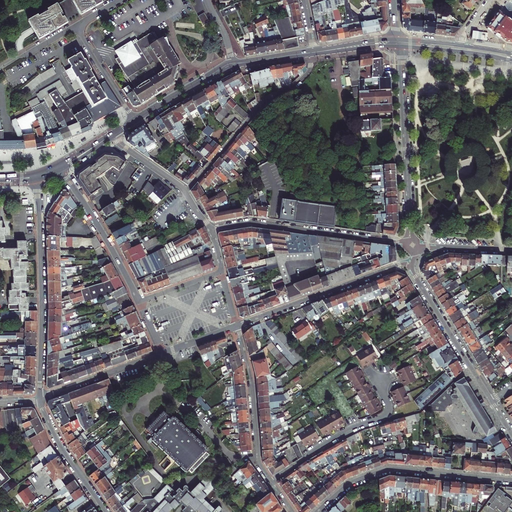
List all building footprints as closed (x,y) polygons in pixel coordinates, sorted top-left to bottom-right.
[(103,0),(72,0),(81,15),(104,1),(103,0)] [(326,0),(318,3),(312,6),(314,19),(322,17),(321,16),(324,15),(327,13),(329,21),(334,20),(332,10),(338,7),(340,7),(344,6),(344,1),(343,0),(326,0)] [(347,0),(344,1),(344,6),(344,8),(346,15),(348,24),(360,21),(360,18),(351,11),(350,5),(348,5),(347,0)] [(401,0),(402,13),(410,13),(410,8),(419,8),(419,0),(401,0)] [(470,10),(476,2),(472,0),(464,0),(462,4),(470,10)] [(291,10),(291,12),(300,9),(299,3),(286,6),(287,8),(288,8),(289,11),(291,10)] [(58,5),(29,22),(32,27),(39,40),(68,22),(58,5)] [(257,18),(257,20),(266,17),(269,15),(272,14),(287,8),(286,6),(285,6),(267,13),(267,14),(257,18)] [(375,9),(372,10),(378,21),(380,32),(384,32),(388,27),(387,7),(382,7),(383,14),(379,15),(377,11),(377,8),(375,8),(375,9)] [(361,23),(363,35),(380,32),(378,21),(372,10),(371,8),(366,11),(366,13),(363,14),(364,23),(361,23)] [(289,17),(290,18),(301,16),(300,9),(291,12),(288,12),(289,17)] [(485,27),(504,42),(511,43),(511,20),(499,10),(485,27)] [(205,13),(198,16),(203,26),(210,22),(205,13)] [(290,18),(291,24),(303,22),(301,16),(290,18)] [(257,28),(262,26),(268,23),(266,17),(257,20),(254,21),(257,28)] [(276,25),(280,35),(285,49),(286,49),(297,47),(298,43),(297,38),(304,36),(305,35),(304,28),(293,31),(291,24),(290,18),(289,17),(274,20),(276,25)] [(324,27),(322,17),(314,19),(317,29),(324,27)] [(435,35),(436,23),(426,22),(426,18),(424,17),(424,18),(424,21),(423,34),(435,35)] [(410,26),(410,20),(410,19),(402,19),(402,27),(408,32),(415,33),(415,27),(410,26)] [(339,40),(336,26),(335,22),(334,20),(329,21),(330,27),(333,41),(339,40)] [(423,34),(424,21),(410,20),(410,26),(415,27),(415,33),(423,34)] [(354,28),(349,29),(351,38),(363,35),(361,23),(360,21),(348,24),(348,26),(354,25),(357,24),(358,28),(354,28)] [(303,22),(291,24),(293,31),(304,28),(303,22)] [(277,51),(274,35),(272,35),(270,28),(269,28),(268,23),(262,26),(265,35),(267,48),(263,49),(264,53),(277,51)] [(274,23),(271,24),(273,29),(274,34),(278,33),(278,35),(280,35),(276,25),(275,25),(274,23)] [(346,24),(342,25),(344,39),(351,38),(349,29),(348,26),(348,24),(346,24)] [(342,25),(336,26),(339,40),(344,39),(342,25)] [(265,35),(262,26),(257,28),(260,35),(261,38),(254,40),(257,55),(264,53),(263,49),(267,48),(265,35)] [(324,27),(317,29),(319,42),(322,43),(327,42),(324,28),(324,27)] [(327,42),(333,41),(330,27),(327,28),(324,28),(327,42)] [(450,37),(455,37),(461,28),(452,27),(452,31),(450,30),(450,37)] [(178,63),(179,62),(176,59),(174,60),(170,53),(172,52),(169,41),(168,40),(167,40),(167,39),(164,40),(164,39),(160,41),(155,33),(154,34),(153,32),(152,33),(178,80),(181,69),(179,69),(178,67),(179,66),(178,63)] [(245,47),(247,57),(257,55),(254,40),(252,32),(251,32),(249,33),(251,39),(252,38),(252,41),(251,41),(248,41),(247,43),(246,43),(245,39),(240,41),(243,47),(245,47)] [(152,33),(136,43),(163,90),(168,87),(168,88),(176,84),(175,82),(176,81),(178,82),(178,80),(152,33)] [(274,34),(274,35),(277,51),(285,49),(280,35),(278,35),(278,33),(274,34)] [(163,90),(136,43),(134,44),(132,41),(121,48),(152,98),(156,96),(155,95),(163,90)] [(141,104),(152,98),(121,48),(118,50),(120,53),(121,55),(119,57),(119,58),(116,60),(122,69),(123,72),(134,87),(131,89),(141,104)] [(360,60),(360,67),(366,67),(367,71),(368,70),(369,79),(373,78),(373,59),(373,53),(360,55),(360,60)] [(122,107),(106,82),(100,86),(92,71),(93,70),(87,60),(86,61),(82,54),(70,61),(73,68),(67,71),(72,81),(77,79),(82,89),(84,93),(91,106),(94,112),(104,107),(108,115),(109,115),(114,112),(109,102),(112,101),(117,103),(120,109),(122,107)] [(373,59),(373,78),(385,78),(384,58),(373,59)] [(348,64),(348,67),(349,69),(349,74),(351,86),(351,91),(359,90),(359,86),(360,79),(360,73),(360,67),(360,60),(348,62),(348,64)] [(293,72),(292,65),(291,63),(281,65),(283,77),(287,86),(292,83),(291,80),(290,78),(292,77),(292,76),(292,75),(292,73),(292,72),(293,72)] [(305,63),(292,65),(293,72),(292,72),(292,73),(292,75),(292,76),(292,77),(290,78),(291,80),(292,83),(303,74),(307,70),(305,66),(306,66),(305,63)] [(283,77),(281,65),(275,66),(277,77),(278,78),(281,78),(283,83),(285,87),(287,86),(283,77)] [(277,77),(275,66),(268,67),(269,69),(275,82),(278,89),(283,88),(281,84),(278,78),(277,77)] [(53,68),(41,75),(46,80),(57,74),(53,68)] [(268,83),(275,82),(269,69),(250,74),(253,86),(256,85),(256,83),(259,82),(261,87),(269,85),(268,83)] [(232,75),(239,89),(241,93),(250,87),(242,75),(241,73),(240,71),(232,75)] [(32,80),(36,86),(39,85),(38,84),(46,80),(41,75),(40,74),(32,80)] [(230,97),(231,99),(234,96),(233,95),(235,94),(231,88),(233,87),(235,92),(239,89),(232,75),(220,81),(228,93),(230,97)] [(385,78),(373,78),(369,79),(366,79),(360,79),(359,86),(359,90),(359,91),(365,90),(364,86),(364,82),(373,82),(373,84),(380,84),(380,90),(392,89),(391,77),(385,78)] [(76,92),(82,89),(77,79),(72,81),(74,85),(73,85),(76,92)] [(21,89),(24,95),(27,93),(30,91),(33,89),(33,88),(36,87),(36,86),(32,80),(21,89)] [(60,81),(51,86),(56,91),(57,92),(60,97),(66,93),(60,81)] [(224,96),(228,93),(220,81),(215,84),(218,90),(214,92),(223,109),(224,108),(225,106),(227,103),(231,99),(230,97),(222,102),(220,97),(221,96),(224,96)] [(218,90),(215,84),(203,91),(210,104),(215,101),(216,103),(216,104),(220,112),(221,110),(223,109),(214,92),(218,90)] [(39,92),(43,99),(49,95),(56,91),(51,86),(39,92)] [(129,86),(123,90),(133,107),(136,107),(141,104),(131,89),(129,86)] [(392,103),(392,89),(380,90),(365,90),(359,91),(360,105),(367,105),(373,104),(379,104),(385,104),(392,103)] [(49,95),(54,103),(73,138),(75,137),(80,135),(83,134),(81,130),(75,119),(65,104),(60,97),(57,92),(56,91),(49,95)] [(203,108),(210,104),(203,91),(191,98),(197,109),(203,119),(206,117),(200,106),(201,105),(203,108)] [(75,119),(81,130),(88,127),(93,124),(85,108),(91,106),(84,93),(65,104),(75,119)] [(28,102),(31,108),(40,103),(37,98),(28,102)] [(193,125),(195,124),(191,114),(189,111),(195,108),(196,110),(197,109),(191,98),(181,103),(191,122),(193,125)] [(227,103),(233,108),(234,109),(237,105),(231,99),(227,103)] [(109,102),(114,112),(120,109),(117,103),(112,101),(109,102)] [(45,122),(50,131),(55,143),(64,141),(59,132),(45,102),(31,109),(33,111),(34,114),(39,112),(42,116),(44,120),(45,122)] [(73,138),(54,103),(49,105),(62,131),(59,132),(64,141),(73,138)] [(183,119),(186,124),(188,122),(189,123),(191,122),(181,103),(176,106),(184,119),(183,119)] [(238,106),(237,105),(234,109),(245,119),(251,112),(250,109),(245,113),(238,106)] [(94,112),(91,106),(85,108),(93,124),(94,124),(109,115),(108,115),(104,107),(94,112)] [(181,120),(183,119),(184,119),(176,106),(171,109),(179,121),(177,122),(179,126),(182,129),(182,130),(185,128),(181,120)] [(180,130),(182,129),(179,126),(177,122),(179,121),(171,109),(159,116),(170,132),(171,132),(175,139),(178,137),(176,134),(176,132),(174,129),(176,127),(178,130),(180,130)] [(31,124),(33,123),(33,122),(37,120),(36,118),(34,114),(33,111),(16,120),(23,135),(24,138),(25,142),(25,150),(37,149),(35,140),(34,135),(30,125),(31,124)] [(0,118),(0,150),(12,150),(25,150),(25,142),(24,138),(23,135),(16,120),(15,116),(12,118),(13,126),(18,138),(19,138),(19,141),(10,141),(5,141),(4,140),(4,139),(3,131),(2,131),(0,118)] [(37,120),(47,146),(55,143),(50,131),(48,132),(47,128),(45,129),(41,116),(39,117),(36,118),(37,120)] [(170,132),(159,116),(155,119),(159,126),(159,127),(158,128),(163,135),(165,134),(170,132)] [(159,126),(155,119),(150,123),(155,130),(158,128),(159,127),(159,126)] [(37,149),(47,146),(37,120),(33,122),(33,123),(39,139),(35,140),(37,149)] [(381,131),(381,120),(379,120),(376,120),(367,120),(361,120),(361,132),(381,131)] [(81,130),(83,134),(92,130),(94,124),(93,124),(88,127),(81,130)] [(248,125),(241,134),(248,140),(250,138),(251,139),(252,138),(251,137),(254,134),(248,125)] [(146,149),(155,142),(145,126),(129,136),(128,142),(149,158),(150,156),(148,153),(146,149)] [(213,132),(207,127),(203,131),(209,136),(213,132)] [(170,132),(165,134),(170,144),(176,140),(175,139),(171,132),(170,132)] [(175,139),(176,140),(180,146),(184,143),(187,146),(187,147),(191,144),(184,133),(180,136),(178,137),(175,139)] [(241,134),(237,138),(245,144),(247,146),(250,143),(248,140),(241,134)] [(237,138),(234,142),(241,148),(245,144),(237,138)] [(215,143),(212,147),(218,152),(222,147),(215,141),(214,142),(215,143)] [(234,142),(230,146),(239,154),(239,153),(238,151),(241,148),(234,142)] [(191,144),(187,147),(194,154),(198,151),(191,144)] [(208,150),(208,151),(210,153),(214,156),(218,152),(212,147),(211,146),(208,150)] [(230,146),(227,150),(234,156),(238,160),(240,163),(243,159),(239,154),(230,146)] [(227,150),(224,153),(231,160),(235,164),(238,160),(234,156),(227,150)] [(198,151),(194,154),(201,161),(205,156),(202,154),(198,151)] [(202,154),(205,156),(210,161),(214,156),(210,153),(208,151),(207,152),(206,151),(202,154)] [(96,163),(97,164),(103,173),(106,173),(114,167),(121,172),(128,161),(120,155),(105,153),(97,160),(96,163)] [(224,153),(221,157),(229,166),(233,170),(235,168),(233,166),(235,164),(231,160),(224,153)] [(217,162),(224,168),(228,173),(230,171),(235,177),(233,179),(234,180),(240,177),(233,170),(229,166),(221,157),(217,162)] [(177,165),(174,162),(167,170),(170,173),(177,165)] [(193,166),(200,173),(203,169),(196,162),(193,166)] [(214,165),(221,172),(230,183),(234,180),(233,179),(232,178),(231,179),(226,173),(225,174),(222,170),(224,168),(217,162),(214,165)] [(100,176),(99,178),(106,173),(103,173),(97,164),(93,167),(100,176)] [(78,173),(77,180),(85,189),(84,190),(89,197),(102,188),(97,180),(99,178),(100,176),(93,167),(92,166),(89,165),(78,173)] [(214,165),(210,169),(217,176),(221,172),(214,165)] [(196,177),(200,173),(193,166),(190,170),(192,172),(192,173),(196,177)] [(180,169),(175,176),(183,181),(187,176),(186,175),(187,174),(180,169)] [(217,176),(210,169),(207,173),(214,180),(217,184),(220,179),(217,176)] [(192,181),(196,177),(192,173),(192,172),(190,170),(187,173),(189,175),(188,177),(192,181)] [(396,171),(380,172),(372,173),(372,175),(380,175),(381,182),(396,181),(396,171)] [(203,177),(207,181),(211,184),(213,188),(217,184),(214,180),(207,173),(203,177)] [(187,176),(183,181),(189,185),(192,181),(188,177),(187,176)] [(197,201),(199,200),(206,196),(201,188),(207,181),(203,177),(191,191),(197,201)] [(85,189),(77,180),(84,190),(85,189)] [(165,187),(159,181),(153,187),(148,182),(143,190),(158,205),(171,191),(166,186),(165,187)] [(62,192),(60,195),(63,199),(62,200),(69,207),(74,211),(72,213),(70,214),(72,216),(74,218),(79,210),(66,191),(64,190),(62,192)] [(267,218),(269,206),(269,205),(264,190),(262,191),(263,194),(261,195),(263,201),(258,202),(254,194),(252,195),(251,192),(248,193),(253,203),(253,216),(267,218)] [(221,201),(222,202),(228,200),(224,192),(216,196),(216,197),(209,201),(206,196),(199,200),(205,209),(221,201)] [(60,195),(55,203),(67,211),(68,212),(70,214),(72,213),(70,211),(70,210),(68,209),(69,207),(62,200),(63,199),(60,195)] [(294,222),(335,227),(337,207),(297,202),(282,200),(279,219),(294,222)] [(118,201),(103,210),(107,217),(117,211),(115,207),(116,206),(117,206),(120,205),(118,201)] [(205,209),(206,213),(218,210),(221,210),(218,204),(222,202),(221,201),(205,209)] [(49,211),(63,219),(63,223),(66,224),(72,216),(70,214),(68,212),(67,211),(55,203),(49,211)] [(372,215),(376,214),(398,213),(398,205),(385,205),(385,210),(378,211),(378,212),(375,212),(372,213),(372,215)] [(219,213),(218,210),(206,213),(211,221),(214,222),(250,216),(249,212),(243,213),(242,209),(219,213)] [(66,237),(66,224),(63,223),(63,219),(49,211),(48,216),(48,237),(66,237)] [(378,224),(392,223),(398,223),(398,213),(376,214),(376,218),(378,218),(378,224)] [(0,259),(4,259),(4,261),(11,260),(11,270),(13,270),(13,284),(11,284),(12,291),(9,291),(9,300),(9,310),(19,309),(19,312),(28,311),(28,304),(29,304),(29,299),(29,297),(26,297),(26,294),(22,294),(22,291),(29,291),(29,283),(27,283),(27,270),(29,270),(29,262),(22,262),(22,260),(28,260),(28,256),(28,249),(27,249),(27,242),(17,242),(17,249),(0,249),(0,242),(5,242),(5,236),(6,236),(6,228),(3,228),(2,221),(0,221),(0,214),(0,259)] [(115,215),(105,221),(107,225),(117,219),(115,215)] [(150,226),(156,222),(153,217),(147,221),(150,226)] [(392,223),(378,224),(377,224),(377,225),(376,233),(380,233),(380,231),(383,232),(384,227),(392,228),(392,223)] [(395,235),(399,227),(398,223),(392,223),(392,228),(384,227),(383,232),(380,231),(380,233),(395,235)] [(366,231),(376,233),(377,225),(371,224),(368,227),(366,227),(366,231)] [(192,241),(208,233),(205,227),(197,231),(189,235),(191,241),(192,241)] [(112,234),(116,240),(126,235),(122,229),(119,230),(112,234)] [(193,231),(164,247),(165,248),(189,235),(197,231),(196,229),(193,231)] [(274,248),(269,230),(262,229),(264,239),(267,250),(274,248)] [(291,240),(289,233),(269,230),(274,248),(275,253),(275,254),(286,253),(288,253),(286,242),(291,240)] [(227,231),(220,233),(218,235),(221,243),(226,242),(226,243),(230,242),(230,241),(227,231)] [(116,240),(119,247),(133,240),(142,235),(141,233),(139,234),(132,237),(130,233),(126,235),(116,240)] [(201,241),(203,246),(207,244),(208,244),(212,242),(208,233),(192,241),(194,244),(195,244),(201,241)] [(290,253),(293,253),(296,252),(300,252),(303,252),(306,252),(310,251),(313,251),(309,235),(289,233),(291,240),(286,242),(288,253),(290,253)] [(138,261),(145,276),(165,268),(186,260),(186,258),(193,254),(192,251),(188,243),(191,241),(189,235),(165,248),(149,256),(138,261)] [(317,236),(309,235),(313,251),(315,259),(322,257),(317,236)] [(145,243),(143,244),(123,254),(127,261),(129,265),(138,261),(149,256),(146,250),(149,248),(152,246),(158,243),(162,242),(159,238),(158,236),(155,238),(149,241),(146,243),(145,243)] [(354,250),(355,241),(317,236),(322,257),(323,261),(324,264),(325,267),(329,286),(356,276),(353,268),(352,266),(353,257),(354,252),(354,250)] [(48,237),(48,250),(60,250),(60,241),(68,241),(68,247),(73,247),(73,240),(74,237),(66,237),(48,237)] [(133,240),(119,247),(123,254),(143,244),(145,243),(143,239),(135,244),(133,240)] [(363,242),(355,241),(354,250),(362,251),(362,248),(363,242)] [(370,253),(371,244),(363,242),(362,248),(365,248),(365,251),(366,251),(366,255),(370,253)] [(198,256),(210,251),(208,244),(207,244),(203,246),(193,250),(194,253),(195,257),(198,256)] [(395,247),(378,244),(377,252),(382,255),(392,254),(392,256),(396,255),(395,247)] [(48,250),(48,261),(76,261),(75,259),(75,258),(74,257),(73,257),(61,258),(60,250),(48,250)] [(210,251),(198,256),(204,273),(214,269),(215,266),(210,251)] [(275,254),(276,257),(278,266),(279,267),(280,269),(281,272),(281,274),(282,275),(283,278),(284,282),(289,281),(290,280),(291,282),(289,276),(288,273),(287,270),(286,267),(285,264),(287,261),(290,260),(294,260),(297,260),(300,260),(304,259),(307,259),(310,259),(315,259),(313,251),(310,251),(306,252),(303,252),(300,252),(296,252),(293,253),(290,253),(288,253),(286,253),(275,254)] [(373,270),(381,267),(377,256),(376,253),(370,255),(371,257),(367,259),(366,255),(361,256),(363,262),(370,260),(373,270)] [(235,256),(225,259),(228,269),(242,265),(258,261),(257,257),(246,260),(245,254),(235,256)] [(392,254),(382,255),(383,258),(380,259),(379,257),(378,256),(377,256),(381,267),(397,261),(396,255),(392,256),(392,254)] [(448,254),(443,256),(447,264),(451,263),(448,254)] [(454,263),(456,263),(456,254),(448,254),(451,263),(452,264),(453,265),(455,270),(457,269),(453,264),(454,263)] [(481,263),(482,255),(476,255),(476,266),(476,269),(482,265),(484,264),(481,263)] [(481,263),(484,264),(490,264),(490,266),(494,266),(494,264),(501,265),(502,256),(482,255),(481,263)] [(165,268),(172,285),(204,273),(198,256),(195,257),(186,260),(165,268)] [(438,257),(441,266),(446,265),(447,264),(443,256),(438,257)] [(100,266),(106,263),(110,261),(108,257),(99,260),(99,262),(100,266)] [(230,280),(247,275),(268,270),(279,267),(278,266),(276,257),(269,259),(266,259),(268,266),(244,272),(242,265),(228,269),(230,280)] [(439,273),(443,271),(443,269),(441,266),(438,257),(434,259),(439,273)] [(425,262),(422,270),(432,271),(435,274),(436,273),(437,274),(439,273),(434,259),(425,262)] [(356,276),(373,270),(370,260),(363,262),(363,263),(359,265),(359,266),(353,268),(356,276)] [(145,276),(138,261),(129,265),(137,279),(145,276)] [(104,282),(119,277),(112,263),(107,266),(101,269),(101,270),(102,272),(105,271),(107,276),(105,277),(104,276),(102,277),(104,282)] [(49,275),(67,274),(78,271),(77,269),(75,269),(75,266),(69,267),(48,268),(49,275)] [(329,286),(325,267),(321,269),(322,272),(320,272),(322,277),(319,278),(323,288),(329,286)] [(165,268),(145,276),(137,279),(144,292),(146,294),(167,286),(172,285),(165,268)] [(439,273),(437,274),(427,281),(430,285),(439,280),(437,276),(440,275),(441,276),(447,272),(446,269),(445,270),(443,271),(439,273)] [(432,271),(422,270),(422,272),(427,281),(437,274),(436,273),(435,274),(432,271)] [(397,279),(398,283),(408,277),(407,276),(397,272),(392,274),(394,280),(397,279)] [(273,283),(275,289),(276,293),(277,295),(278,298),(283,296),(288,294),(284,283),(280,285),(277,286),(275,282),(274,279),(275,279),(273,274),(270,275),(271,276),(273,283)] [(439,280),(430,285),(433,290),(445,282),(449,280),(447,277),(449,275),(448,274),(439,280)] [(249,283),(247,275),(230,280),(233,288),(237,287),(237,285),(242,284),(242,285),(249,283)] [(298,283),(293,285),(303,296),(308,294),(323,288),(319,278),(318,276),(298,283)] [(389,276),(383,278),(387,291),(389,295),(391,294),(391,292),(389,291),(389,290),(392,289),(391,286),(393,286),(389,276)] [(104,282),(89,287),(81,289),(82,293),(83,296),(106,288),(121,282),(119,277),(104,282)] [(398,287),(400,291),(411,284),(408,277),(398,283),(396,284),(395,285),(396,288),(398,287)] [(383,278),(376,280),(379,289),(381,294),(381,295),(384,294),(384,292),(387,291),(383,278)] [(49,281),(49,288),(62,288),(68,286),(80,283),(80,280),(73,282),(72,281),(68,283),(67,279),(62,281),(49,281)] [(290,300),(302,296),(301,294),(303,296),(293,285),(292,282),(291,282),(290,280),(289,281),(284,282),(284,283),(288,294),(290,300)] [(376,280),(370,283),(375,298),(376,298),(377,298),(377,296),(378,296),(381,294),(379,289),(376,280)] [(445,282),(433,290),(435,294),(452,283),(451,280),(446,283),(445,282)] [(460,282),(458,280),(452,283),(435,294),(439,300),(452,292),(450,289),(458,285),(457,284),(460,282)] [(83,296),(85,302),(102,297),(108,295),(113,293),(124,287),(121,282),(106,288),(83,296)] [(49,288),(49,296),(62,295),(81,289),(89,287),(87,283),(74,287),(74,289),(68,291),(68,286),(62,288),(49,288)] [(375,298),(370,283),(363,285),(368,301),(369,302),(371,301),(370,299),(375,298)] [(233,288),(234,294),(244,292),(248,291),(259,287),(258,284),(243,289),(242,285),(242,284),(237,285),(237,287),(233,288)] [(411,284),(400,291),(398,292),(402,298),(406,295),(415,290),(411,284)] [(368,301),(363,285),(356,288),(361,300),(364,309),(366,308),(364,302),(368,301)] [(500,285),(490,291),(495,299),(505,292),(500,285)] [(113,293),(116,299),(127,293),(124,287),(113,293)] [(356,288),(350,290),(355,303),(355,305),(358,304),(358,302),(361,300),(356,288)] [(355,303),(350,290),(344,292),(349,306),(350,308),(352,308),(351,304),(355,303)] [(439,300),(442,305),(451,300),(449,296),(450,296),(452,296),(454,295),(454,293),(457,292),(456,290),(452,292),(439,300)] [(244,292),(234,294),(236,302),(246,299),(244,292)] [(344,308),(349,306),(344,292),(339,294),(344,308)] [(62,295),(49,296),(49,303),(62,302),(71,300),(83,296),(82,293),(73,295),(73,294),(63,297),(64,298),(62,299),(62,295)] [(117,306),(121,305),(130,300),(127,293),(116,299),(114,299),(117,306)] [(464,295),(463,293),(451,300),(442,305),(446,312),(462,302),(459,298),(464,295)] [(259,301),(258,301),(261,312),(266,310),(263,300),(261,294),(256,296),(256,298),(258,298),(259,301)] [(339,294),(334,296),(339,310),(344,308),(339,294)] [(277,295),(270,298),(273,307),(280,304),(278,298),(277,295)] [(398,301),(392,304),(394,308),(400,304),(399,303),(408,298),(406,295),(402,298),(398,301)] [(249,306),(238,309),(240,316),(244,318),(261,312),(258,301),(257,302),(256,298),(256,296),(251,298),(251,300),(253,305),(253,307),(249,307),(249,306)] [(339,310),(334,296),(328,298),(333,311),(334,313),(335,313),(337,315),(341,314),(340,313),(339,310)] [(398,315),(399,317),(423,303),(419,297),(406,305),(408,308),(398,315)] [(266,299),(263,300),(266,310),(273,307),(270,298),(266,299)] [(328,298),(323,300),(329,311),(330,312),(333,311),(328,298)] [(449,317),(463,309),(471,303),(468,298),(462,302),(446,312),(449,317)] [(246,301),(246,299),(236,302),(238,309),(249,306),(253,305),(251,300),(246,301)] [(62,302),(49,303),(50,310),(62,309),(65,308),(67,308),(67,305),(72,303),(71,300),(62,302)] [(121,305),(123,310),(133,306),(130,300),(121,305)] [(311,313),(313,317),(315,315),(317,316),(318,315),(320,317),(329,311),(323,300),(319,303),(318,302),(302,308),(307,315),(311,313)] [(423,303),(399,317),(397,319),(400,324),(404,322),(403,319),(405,318),(407,322),(403,324),(404,326),(400,328),(402,331),(415,323),(430,314),(423,303)] [(114,318),(115,321),(136,312),(133,306),(123,310),(120,312),(121,315),(114,318)] [(464,311),(463,309),(449,317),(454,325),(478,309),(476,306),(471,309),(472,310),(471,311),(470,309),(469,310),(468,309),(464,311)] [(50,310),(49,316),(62,316),(77,312),(81,310),(81,308),(66,312),(65,308),(62,309),(50,310)] [(458,331),(477,319),(482,315),(483,315),(480,310),(479,309),(478,309),(454,325),(458,331)] [(16,311),(14,311),(15,314),(25,314),(25,321),(38,322),(38,311),(35,312),(28,311),(19,312),(17,312),(16,311)] [(49,322),(62,323),(67,321),(77,319),(76,317),(71,318),(71,317),(78,315),(77,312),(62,316),(49,316),(49,322)] [(127,325),(129,330),(142,325),(136,312),(115,321),(116,325),(120,323),(121,321),(123,320),(125,326),(127,325)] [(430,314),(415,323),(417,326),(410,330),(410,332),(399,338),(400,340),(410,334),(421,327),(423,326),(433,320),(430,314)] [(458,331),(463,340),(468,336),(468,334),(476,329),(473,324),(478,321),(477,319),(458,331)] [(266,325),(301,363),(306,359),(271,320),(265,322),(267,324),(266,325)] [(423,326),(427,332),(437,326),(433,320),(423,326)] [(25,323),(25,332),(37,332),(38,322),(25,321),(20,321),(20,323),(25,323)] [(67,321),(62,323),(49,322),(49,341),(71,334),(69,330),(67,321)] [(69,330),(71,334),(80,331),(91,328),(90,322),(72,328),(73,329),(69,330)] [(306,322),(292,332),(293,333),(292,333),(293,335),(294,334),(298,340),(312,331),(313,332),(316,330),(311,324),(308,326),(306,322)] [(142,325),(129,330),(121,333),(122,336),(115,339),(115,342),(120,340),(125,338),(130,337),(130,336),(134,335),(139,333),(145,331),(142,325)] [(421,340),(422,343),(441,332),(437,326),(427,332),(421,335),(423,339),(421,340)] [(253,327),(245,334),(244,335),(246,344),(256,341),(253,327)] [(421,327),(410,334),(410,335),(411,336),(413,336),(419,332),(423,330),(421,327)] [(468,348),(482,339),(481,338),(479,339),(478,337),(480,336),(476,329),(468,334),(468,336),(463,340),(468,348)] [(364,330),(360,332),(366,342),(370,340),(364,330)] [(48,348),(59,345),(59,343),(63,342),(63,341),(71,338),(71,336),(75,335),(76,336),(81,335),(80,331),(71,334),(49,341),(48,348)] [(149,341),(145,331),(139,333),(147,353),(152,351),(149,341)] [(37,332),(25,332),(16,332),(0,332),(0,338),(16,338),(16,340),(19,341),(19,345),(37,346),(37,332)] [(429,343),(431,346),(444,338),(441,332),(422,343),(416,347),(418,349),(429,343)] [(147,353),(139,333),(134,335),(135,335),(142,355),(147,353)] [(130,337),(133,346),(137,357),(142,355),(135,335),(134,335),(130,336),(130,337)] [(483,338),(482,339),(468,348),(472,354),(482,347),(481,347),(484,345),(487,343),(491,340),(488,335),(487,336),(483,338)] [(215,340),(217,345),(222,359),(223,358),(224,359),(226,357),(224,350),(229,348),(227,342),(226,337),(215,340)] [(499,350),(502,354),(511,346),(509,342),(511,341),(508,337),(496,348),(498,351),(499,350)] [(458,361),(444,338),(431,346),(435,352),(430,355),(433,359),(435,358),(440,366),(442,365),(445,369),(448,367),(458,361)] [(127,360),(123,349),(120,340),(115,342),(99,348),(100,354),(102,359),(106,368),(113,366),(127,360)] [(222,359),(217,345),(215,340),(210,343),(214,355),(217,354),(220,361),(222,359)] [(48,348),(48,355),(67,349),(66,346),(73,344),(72,341),(59,345),(48,348)] [(246,344),(248,352),(253,350),(258,347),(256,341),(246,344)] [(495,342),(492,345),(487,349),(489,351),(497,344),(495,342)] [(214,355),(210,343),(204,345),(207,354),(209,359),(212,365),(217,362),(214,355)] [(267,347),(288,371),(294,366),(272,343),(267,347)] [(472,354),(475,360),(487,349),(492,345),(491,343),(485,347),(484,345),(481,347),(482,347),(472,354)] [(37,357),(37,346),(19,345),(9,345),(9,349),(18,349),(18,356),(25,356),(37,357)] [(207,354),(204,345),(198,347),(202,356),(207,354)] [(505,356),(507,360),(511,355),(511,345),(511,346),(502,354),(501,354),(503,357),(505,356)] [(133,346),(128,347),(133,359),(137,357),(133,346)] [(133,359),(128,347),(123,349),(127,360),(133,359)] [(372,347),(364,352),(371,365),(375,363),(374,361),(378,358),(372,347)] [(48,355),(48,362),(72,355),(74,355),(72,348),(67,349),(48,355)] [(80,353),(82,359),(83,359),(100,354),(99,348),(96,348),(80,353)] [(487,349),(475,360),(478,365),(488,359),(486,355),(489,351),(487,349)] [(251,358),(257,379),(267,376),(271,375),(266,358),(265,358),(263,350),(260,353),(251,358)] [(231,363),(241,360),(238,351),(231,355),(230,355),(226,357),(224,359),(223,358),(222,359),(220,361),(217,362),(212,365),(207,368),(211,374),(224,367),(226,366),(227,366),(231,363)] [(371,365),(364,352),(357,356),(358,358),(363,367),(367,365),(368,366),(371,365)] [(48,369),(61,365),(65,364),(74,361),(72,355),(48,362),(48,369)] [(76,368),(80,378),(89,375),(85,365),(83,359),(82,359),(74,361),(65,364),(66,367),(70,366),(72,365),(72,367),(75,366),(75,365),(80,364),(81,367),(76,368)] [(106,368),(102,359),(98,361),(101,370),(106,368)] [(481,369),(491,364),(488,359),(478,365),(481,369)] [(231,363),(227,366),(226,367),(227,373),(223,375),(224,378),(227,376),(231,373),(242,366),(241,360),(231,363)] [(388,365),(392,369),(397,365),(394,361),(388,365)] [(458,361),(448,367),(455,378),(464,370),(458,361)] [(487,379),(502,367),(503,366),(501,365),(500,363),(498,365),(494,368),(484,374),(487,379)] [(491,364),(481,369),(484,374),(494,368),(491,364)] [(48,369),(47,377),(59,373),(59,370),(61,369),(61,365),(48,369)] [(242,366),(231,373),(231,377),(234,376),(244,374),(243,365),(242,366)] [(399,376),(400,379),(413,373),(410,365),(398,371),(400,375),(399,376)] [(224,367),(211,374),(213,376),(215,375),(224,369),(225,367),(226,367),(227,366),(226,366),(224,367)] [(350,380),(363,373),(361,370),(360,371),(357,367),(346,373),(350,380)] [(455,378),(448,367),(445,369),(446,372),(452,381),(455,378)] [(505,371),(502,367),(487,379),(490,384),(499,377),(499,376),(505,372),(505,371)] [(80,378),(76,368),(72,370),(75,380),(80,378)] [(13,376),(13,369),(6,370),(5,382),(8,382),(14,382),(22,383),(36,386),(36,376),(22,374),(22,377),(13,376)] [(16,369),(13,369),(13,376),(22,377),(22,374),(36,376),(36,370),(16,369)] [(61,369),(62,375),(65,383),(71,381),(67,371),(65,372),(64,370),(63,370),(63,369),(61,369)] [(420,410),(452,381),(446,372),(434,383),(415,401),(416,403),(420,410)] [(65,383),(62,375),(59,377),(59,373),(47,377),(47,387),(50,389),(65,383)] [(350,380),(354,387),(366,381),(364,377),(365,376),(363,373),(350,380)] [(413,373),(400,379),(401,383),(403,382),(405,386),(417,381),(413,373)] [(257,379),(257,384),(262,384),(269,382),(267,376),(257,379)] [(479,402),(464,378),(454,384),(456,387),(485,434),(488,438),(494,434),(497,431),(483,407),(486,405),(483,400),(479,402)] [(115,392),(110,379),(106,380),(111,393),(115,392)] [(258,391),(275,389),(275,379),(269,382),(262,384),(257,384),(258,391)] [(106,380),(69,394),(72,401),(75,410),(76,412),(79,421),(82,426),(85,432),(107,415),(106,414),(101,417),(100,415),(89,419),(83,403),(111,393),(106,380)] [(366,381),(354,387),(359,395),(371,387),(370,384),(368,385),(366,381)] [(14,382),(14,395),(25,394),(25,389),(22,389),(22,387),(22,383),(14,382)] [(36,386),(22,383),(22,387),(22,389),(25,389),(25,394),(33,394),(34,394),(34,393),(35,393),(35,392),(35,391),(36,386)] [(245,385),(230,387),(231,395),(229,395),(227,396),(227,401),(230,400),(247,398),(245,385)] [(430,405),(432,412),(443,412),(443,411),(443,410),(443,409),(443,408),(444,408),(445,406),(445,405),(446,404),(447,404),(448,403),(449,403),(451,402),(452,402),(453,402),(454,402),(454,399),(454,396),(458,396),(458,394),(456,394),(456,392),(454,392),(454,389),(451,385),(430,405)] [(373,391),(371,387),(359,395),(363,402),(374,395),(372,392),(373,391)] [(404,387),(392,392),(394,396),(392,397),(394,400),(407,394),(404,387)] [(483,435),(485,434),(456,387),(454,389),(454,392),(456,392),(456,394),(458,394),(458,396),(454,396),(454,399),(460,399),(476,426),(475,429),(474,432),(476,433),(478,429),(480,430),(479,430),(483,435)] [(258,397),(273,396),(274,396),(274,397),(276,397),(276,396),(282,395),(282,392),(281,389),(275,389),(258,391),(258,397)] [(50,410),(55,418),(66,414),(61,405),(72,401),(69,394),(48,401),(47,403),(50,410)] [(258,397),(259,403),(281,401),(286,401),(287,400),(283,394),(282,395),(276,396),(276,397),(274,397),(274,396),(273,396),(258,397)] [(407,394),(394,400),(395,404),(397,403),(399,407),(411,402),(407,394)] [(199,395),(195,398),(206,410),(212,407),(207,402),(205,403),(202,399),(203,399),(199,395)] [(374,395),(363,402),(366,409),(379,401),(378,398),(376,399),(374,395)] [(282,407),(281,401),(259,403),(259,410),(270,408),(280,407),(282,407)] [(379,401),(366,409),(371,416),(382,409),(379,405),(381,404),(379,401)] [(443,411),(443,412),(445,412),(445,411),(445,410),(445,409),(446,408),(447,407),(448,406),(449,405),(450,405),(451,404),(452,404),(453,404),(454,404),(454,402),(453,402),(452,402),(451,402),(449,403),(448,403),(447,404),(446,404),(445,405),(445,406),(444,408),(443,408),(443,409),(443,410),(443,411)] [(231,410),(232,413),(238,412),(248,410),(247,404),(236,405),(233,406),(228,408),(228,410),(231,410)] [(22,408),(23,417),(28,414),(29,416),(27,417),(29,422),(39,417),(35,410),(35,409),(32,408),(22,408)] [(265,417),(271,416),(270,412),(272,412),(274,413),(275,413),(276,412),(279,411),(279,409),(270,410),(270,408),(259,410),(260,417),(265,417)] [(9,416),(10,420),(10,424),(11,427),(17,426),(16,423),(16,419),(15,416),(15,412),(14,409),(8,409),(9,413),(9,416)] [(225,421),(225,424),(227,424),(229,424),(230,424),(249,422),(248,410),(238,412),(232,413),(233,421),(225,421)] [(172,416),(170,418),(163,411),(154,420),(146,429),(153,436),(152,438),(153,440),(152,440),(157,444),(159,445),(158,446),(162,450),(163,449),(164,450),(163,451),(168,455),(169,454),(170,455),(169,456),(173,460),(174,460),(176,461),(175,462),(179,466),(180,465),(181,466),(181,467),(185,471),(186,470),(187,471),(189,469),(192,472),(205,457),(209,453),(206,451),(208,449),(206,448),(207,447),(202,443),(202,444),(201,443),(201,442),(197,437),(196,438),(195,437),(196,436),(191,432),(190,433),(189,432),(190,431),(185,427),(185,428),(184,427),(185,426),(180,422),(179,423),(178,421),(179,420),(174,416),(173,417),(172,416)] [(339,413),(331,417),(338,430),(342,428),(341,426),(345,424),(343,421),(339,413)] [(60,428),(71,424),(66,414),(55,418),(60,428)] [(260,417),(260,423),(272,422),(287,416),(288,416),(287,414),(285,415),(285,414),(280,416),(279,414),(271,417),(271,416),(265,417),(260,417)] [(415,415),(405,418),(408,434),(412,433),(413,422),(417,421),(415,415)] [(260,423),(261,429),(272,428),(281,424),(286,422),(288,420),(287,416),(272,422),(260,423)] [(39,417),(29,422),(23,424),(26,432),(42,424),(39,417)] [(338,430),(331,417),(324,421),(330,432),(334,430),(335,432),(338,430)] [(405,418),(399,420),(402,429),(404,429),(405,432),(404,433),(404,434),(408,434),(405,418)] [(402,429),(399,420),(394,421),(395,429),(396,431),(402,429)] [(68,444),(81,434),(85,432),(82,426),(79,421),(71,424),(60,428),(68,444)] [(330,432),(324,421),(317,425),(323,436),(327,434),(328,436),(331,434),(330,432)] [(389,423),(384,424),(385,427),(387,434),(388,437),(393,436),(391,430),(389,423)] [(42,424),(26,432),(26,433),(28,437),(32,435),(32,434),(35,433),(37,435),(43,432),(43,431),(45,430),(42,424)] [(125,424),(123,425),(129,434),(131,432),(125,424)] [(261,429),(261,435),(272,434),(272,432),(272,430),(277,429),(277,427),(282,425),(281,424),(272,428),(261,429)] [(312,427),(305,432),(312,444),(316,442),(315,441),(319,438),(312,427)] [(43,432),(37,435),(31,439),(39,454),(51,446),(45,430),(43,431),(43,432)] [(261,435),(262,440),(273,439),(272,435),(274,435),(277,433),(276,431),(272,432),(272,434),(261,435)] [(129,434),(128,434),(133,442),(136,439),(131,432),(129,434)] [(262,440),(262,446),(273,445),(278,442),(278,439),(282,437),(289,433),(289,432),(273,439),(262,440)] [(312,444),(305,432),(298,436),(304,447),(308,444),(309,446),(312,444)] [(490,441),(493,446),(497,444),(506,438),(502,433),(496,437),(490,441)] [(496,437),(494,434),(488,438),(485,434),(483,435),(487,443),(483,445),(488,446),(493,446),(490,441),(496,437)] [(347,439),(349,445),(357,441),(355,435),(347,439)] [(68,446),(71,449),(84,440),(81,437),(68,446)] [(262,446),(263,451),(272,450),(276,448),(275,444),(278,444),(287,439),(287,438),(278,442),(273,445),(262,446)] [(480,453),(482,453),(487,454),(492,454),(495,454),(501,454),(511,448),(506,438),(497,444),(498,446),(494,448),(496,451),(493,453),(487,452),(488,446),(483,445),(479,445),(478,453),(480,453)] [(87,453),(93,462),(104,453),(105,453),(101,448),(105,444),(105,443),(106,442),(106,440),(105,439),(97,446),(87,453)] [(136,439),(133,442),(139,450),(142,448),(136,439)] [(347,439),(341,442),(344,449),(349,446),(349,445),(347,439)] [(71,449),(73,453),(82,446),(86,443),(85,442),(84,440),(71,449)] [(344,449),(341,442),(334,446),(338,452),(341,451),(342,453),(343,453),(345,452),(344,449)] [(76,456),(79,460),(87,453),(97,446),(94,443),(85,450),(80,453),(76,456)] [(426,453),(426,456),(425,467),(432,468),(432,458),(433,451),(434,444),(432,444),(432,445),(430,445),(429,453),(426,453)] [(452,455),(465,456),(465,452),(467,452),(468,452),(471,453),(472,453),(473,445),(467,444),(466,444),(466,446),(453,444),(452,452),(452,455)] [(378,451),(382,450),(385,449),(384,445),(374,447),(375,449),(373,449),(375,459),(372,460),(374,469),(381,466),(378,451)] [(411,466),(411,454),(404,454),(405,446),(400,445),(402,453),(405,465),(411,466)] [(51,446),(39,454),(37,455),(42,462),(34,468),(33,470),(35,473),(44,467),(58,457),(51,446)] [(73,453),(76,456),(80,453),(85,450),(82,446),(73,453)] [(334,446),(329,449),(333,456),(334,458),(336,457),(340,455),(338,452),(334,446)] [(278,449),(277,448),(276,448),(272,450),(263,451),(263,462),(273,456),(272,454),(277,451),(276,450),(278,449)] [(367,455),(363,457),(368,471),(374,469),(372,460),(369,448),(365,449),(367,455)] [(508,454),(511,460),(511,459),(511,448),(501,454),(504,458),(505,458),(506,457),(505,455),(506,455),(508,454)] [(329,449),(323,452),(327,459),(333,456),(329,449)] [(299,450),(281,461),(277,463),(272,466),(273,468),(269,470),(273,476),(303,457),(301,452),(299,450)] [(384,457),(382,450),(378,451),(381,466),(388,463),(387,458),(386,459),(385,457),(384,457)] [(327,459),(323,452),(318,455),(322,463),(326,461),(328,461),(327,459)] [(387,456),(387,458),(388,463),(396,464),(394,453),(394,452),(392,453),(392,454),(391,455),(391,456),(387,456)] [(445,454),(446,455),(444,469),(451,469),(452,455),(452,452),(449,452),(449,454),(445,454)] [(93,462),(99,469),(108,462),(110,461),(104,453),(93,462)] [(396,453),(394,453),(396,464),(405,465),(402,453),(396,455),(396,453)] [(263,462),(266,466),(275,460),(278,459),(275,455),(273,456),(263,462)] [(318,455),(312,459),(317,466),(322,463),(318,455)] [(368,471),(363,457),(362,455),(359,456),(358,457),(354,458),(355,461),(357,464),(361,474),(368,471)] [(425,467),(426,456),(418,455),(418,466),(425,467)] [(61,479),(69,473),(58,457),(44,467),(54,481),(53,482),(60,491),(66,487),(61,479)] [(346,459),(348,464),(354,476),(361,474),(357,464),(352,466),(349,458),(346,459)] [(312,459),(307,462),(311,469),(317,466),(312,459)] [(275,460),(266,466),(269,470),(273,468),(272,466),(277,463),(275,460)] [(481,462),(471,460),(470,471),(480,472),(481,462)] [(240,476),(253,467),(249,461),(248,462),(240,468),(238,470),(237,471),(240,476)] [(90,476),(96,484),(107,475),(112,471),(113,470),(108,462),(99,469),(90,476)] [(302,465),(305,469),(306,468),(309,472),(312,470),(311,469),(307,462),(302,465)] [(347,479),(342,472),(340,467),(336,462),(334,463),(340,473),(338,475),(344,482),(347,479)] [(233,464),(230,466),(227,469),(232,475),(234,474),(235,473),(237,471),(238,470),(233,464)] [(348,469),(342,472),(347,479),(354,476),(348,464),(346,465),(347,469),(348,469)] [(511,464),(504,464),(503,475),(510,475),(511,464)] [(0,488),(2,487),(11,479),(8,476),(0,465),(0,488)] [(305,475),(302,471),(305,469),(302,465),(297,468),(299,471),(297,473),(297,474),(301,478),(305,475)] [(244,481),(257,472),(253,467),(240,476),(244,481)] [(148,471),(160,484),(163,481),(151,468),(148,471)] [(297,468),(288,474),(291,478),(294,476),(297,474),(297,473),(299,471),(297,468)] [(96,484),(103,495),(113,488),(107,479),(114,475),(112,471),(107,475),(96,484)] [(256,504),(271,493),(257,472),(244,481),(243,482),(245,485),(251,481),(254,485),(256,483),(264,493),(261,495),(252,503),(254,506),(256,504)] [(278,483),(281,487),(288,482),(288,480),(291,478),(288,474),(279,481),(278,483)] [(321,483),(323,486),(329,495),(337,488),(328,479),(328,478),(323,482),(317,474),(315,475),(321,483)] [(217,510),(211,503),(206,508),(201,503),(205,498),(218,485),(207,475),(192,492),(188,488),(189,487),(189,486),(188,485),(188,484),(187,484),(186,484),(185,485),(184,486),(184,487),(185,488),(183,490),(180,487),(176,491),(168,483),(154,498),(159,502),(151,510),(150,509),(146,511),(170,511),(174,508),(176,510),(182,503),(187,508),(184,511),(198,511),(197,511),(199,510),(201,511),(221,511),(224,509),(220,506),(217,510)] [(332,475),(328,479),(337,488),(340,485),(334,478),(332,475)] [(338,475),(334,478),(340,485),(344,482),(338,475)] [(407,478),(396,477),(395,488),(394,493),(405,493),(407,478)] [(407,478),(405,493),(405,499),(411,499),(413,478),(407,478)] [(419,490),(420,479),(413,478),(411,499),(411,501),(420,502),(419,490)] [(281,487),(284,491),(291,486),(296,482),(294,480),(292,479),(288,482),(281,487)] [(430,480),(420,479),(419,490),(420,502),(421,507),(425,506),(425,492),(429,492),(430,480)] [(75,480),(66,487),(60,491),(54,495),(56,498),(60,494),(62,496),(68,491),(71,496),(80,489),(75,480)] [(430,480),(429,492),(430,507),(433,507),(433,503),(442,503),(443,496),(435,495),(436,481),(430,480)] [(435,495),(443,496),(444,481),(436,481),(435,495)] [(450,499),(450,497),(451,482),(444,481),(443,496),(442,503),(442,510),(446,511),(447,498),(450,499)] [(451,482),(450,497),(455,498),(454,506),(455,506),(455,511),(457,511),(459,498),(460,483),(451,482)] [(114,494),(126,484),(125,483),(120,486),(114,490),(113,488),(103,495),(107,501),(114,494)] [(256,483),(254,485),(252,486),(259,495),(261,494),(261,495),(264,493),(256,483)] [(468,483),(460,483),(459,498),(463,498),(462,509),(463,509),(463,511),(465,511),(468,483)] [(472,502),(473,484),(468,483),(465,511),(466,511),(467,511),(468,502),(472,502)] [(107,501),(112,508),(122,500),(118,495),(126,488),(128,486),(127,484),(126,484),(114,494),(107,501)] [(480,485),(473,484),(472,502),(478,503),(480,485)] [(32,485),(19,495),(27,506),(36,499),(34,496),(31,496),(32,493),(33,493),(36,491),(32,485)] [(493,486),(480,485),(478,503),(477,511),(494,491),(494,489),(493,486)] [(284,491),(287,495),(297,488),(296,487),(293,488),(291,486),(284,491)] [(323,486),(318,491),(325,499),(329,495),(323,486)] [(295,498),(299,496),(301,494),(297,488),(287,495),(294,505),(298,502),(296,499),(295,498)] [(66,508),(67,507),(84,495),(80,489),(71,496),(67,498),(69,501),(66,504),(67,506),(65,507),(66,508)] [(505,494),(498,489),(486,505),(492,510),(495,507),(497,509),(496,509),(499,511),(504,511),(507,509),(506,509),(507,507),(508,508),(511,502),(506,497),(505,498),(503,496),(505,494)] [(318,491),(314,495),(320,503),(325,499),(318,491)] [(139,511),(146,505),(142,501),(143,500),(138,493),(126,503),(115,511),(139,511)] [(271,493),(256,504),(261,511),(265,511),(267,511),(268,511),(267,511),(279,511),(283,510),(271,493)] [(84,495),(67,507),(70,511),(72,511),(88,500),(84,495)] [(314,495),(310,499),(316,507),(320,503),(314,495)] [(122,500),(112,508),(115,511),(126,503),(124,501),(128,498),(127,496),(122,500)] [(296,499),(298,502),(301,506),(305,502),(303,500),(300,497),(296,499)] [(346,497),(328,511),(341,511),(351,503),(346,497)] [(159,502),(154,498),(153,499),(144,499),(143,501),(147,505),(140,511),(146,511),(150,509),(151,510),(159,502)] [(211,503),(205,498),(201,503),(206,508),(211,503)] [(310,499),(305,503),(312,510),(316,507),(310,499)] [(298,502),(294,505),(298,511),(310,511),(312,510),(305,503),(305,502),(301,506),(298,502)]
